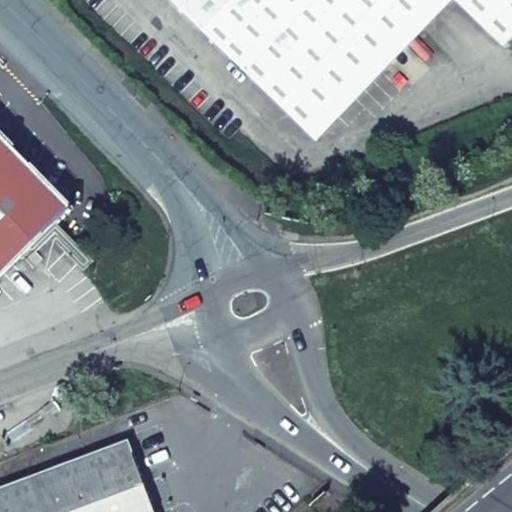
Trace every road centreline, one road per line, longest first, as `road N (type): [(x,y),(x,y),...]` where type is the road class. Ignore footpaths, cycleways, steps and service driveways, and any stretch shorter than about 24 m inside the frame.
road 1 (unclassified): [(230,256),(210,219),(0,4)]
road 2 (residential): [(511,199),(286,281)]
road 3 (unclassified): [(0,389),(205,307)]
road 4 (residential): [(229,334),(271,397),(338,438)]
road 5 (residential): [(338,438),(288,296)]
road 6 (residential): [(435,511),(338,438)]
